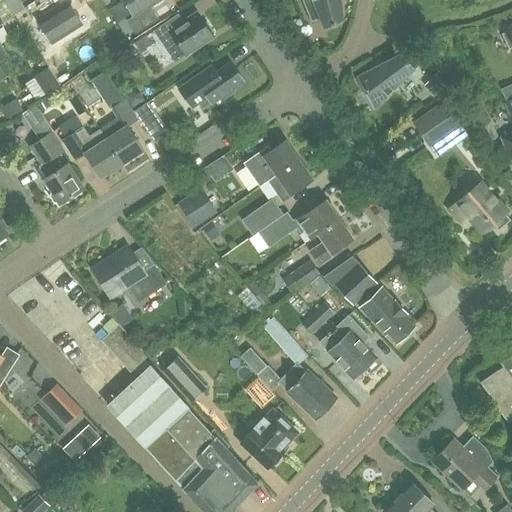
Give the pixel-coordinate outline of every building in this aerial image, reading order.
[(19,0),(4,0),(6,2),(14,15),(24,8),(19,0)] [(123,0),(133,16),(126,21),(134,34),(158,19),(150,6),(159,0),(123,0)] [(301,0),(311,22),(320,18),(322,22),(325,28),(343,20),(340,0),(301,0)] [(38,22),(51,43),(81,24),(69,3),(38,22)] [(179,14),(155,30),(161,38),(166,46),(176,40),(184,53),(211,35),(210,32),(212,31),(205,22),(203,23),(197,13),(184,22),(179,14)] [(509,29),(501,33),(509,49),(511,47),(511,26),(508,28),(509,29)] [(144,36),(133,44),(139,52),(150,44),(144,36)] [(419,41),(406,46),(410,55),(423,49),(419,41)] [(1,45),(0,45),(0,61),(8,57),(8,56),(1,45)] [(401,53),(356,77),(373,109),(381,101),(415,67),(401,53)] [(211,66),(185,84),(202,108),(211,102),(211,103),(221,95),(224,98),(234,91),(232,88),(243,80),(230,62),(216,72),(211,66)] [(48,70),(33,79),(44,96),(59,86),(48,70)] [(130,91),(123,95),(132,108),(144,99),(139,92),(130,91)] [(100,128),(98,129),(121,164),(143,150),(128,126),(137,120),(124,99),(110,108),(116,117),(100,128)] [(446,100),(414,123),(421,134),(454,111),(446,100)] [(478,100),(462,107),(472,129),(488,121),(478,100)] [(16,101),(1,111),(7,121),(23,111),(16,101)] [(48,107),(44,101),(37,105),(41,112),(48,107)] [(148,102),(133,112),(145,130),(160,120),(148,102)] [(454,111),(421,134),(429,145),(462,123),(454,111)] [(83,125),(60,139),(74,161),(84,154),(100,178),(121,164),(98,129),(89,135),(83,125)] [(52,131),(28,146),(40,165),(38,166),(45,178),(43,179),(51,191),(49,192),(49,195),(52,201),(56,202),(58,201),(59,203),(83,187),(68,163),(61,153),(65,151),(52,131)] [(268,145),(243,163),(259,186),(268,180),(276,175),(298,159),(284,140),(270,149),(268,145)] [(276,175),(268,180),(283,202),(291,197),(290,195),(312,180),(298,159),(276,175)] [(208,165),(198,171),(202,179),(210,174),(213,172),(208,165)] [(480,182),(448,208),(461,224),(469,216),(483,233),(492,225),(497,231),(510,220),(505,214),(506,213),(480,182)] [(200,188),(178,203),(193,226),(215,211),(200,188)] [(293,219),(291,221),(296,227),(301,234),(303,232),(309,240),(318,233),(339,218),(326,199),(304,214),(302,213),(293,219)] [(272,200),(256,210),(266,225),(282,215),(272,200)] [(266,225),(257,232),(267,246),(296,227),(291,221),(293,219),(287,211),(282,215),(266,225)] [(323,241),(310,251),(319,264),(333,255),(332,253),(353,238),(339,218),(318,233),(323,241)] [(0,240),(9,234),(0,221),(0,240)] [(210,221),(200,228),(208,240),(218,233),(210,221)] [(127,245),(91,268),(110,298),(128,287),(138,301),(166,284),(154,265),(143,271),(132,253),(127,245)] [(310,259),(290,273),(300,288),(320,274),(310,259)] [(357,263),(335,284),(353,304),(375,283),(357,263)] [(246,287),(237,295),(252,312),(261,323),(264,321),(268,317),(271,315),(246,287)] [(380,287),(358,307),(372,322),(374,320),(395,342),(413,325),(404,316),(407,313),(394,299),(392,300),(387,295),(380,287)] [(261,292),(255,297),(265,307),(270,303),(261,292)] [(324,301),(302,323),(312,334),(335,313),(324,301)] [(348,315),(319,342),(327,350),(326,350),(352,378),(376,356),(362,342),(368,337),(348,315)] [(264,321),(266,322),(262,325),(296,363),(281,379),(278,382),(288,390),(287,391),(316,418),(335,397),(307,370),(306,371),(296,362),(307,353),(273,316),(270,318),(268,317),(264,321)] [(112,317),(95,333),(130,371),(133,368),(140,375),(107,405),(204,511),(229,511),(257,483),(150,365),(149,366),(143,359),(147,355),(112,317)] [(0,354),(0,380),(17,354),(6,347),(1,355),(0,354)] [(250,348),(241,356),(257,375),(267,366),(250,348)] [(502,368),(480,383),(508,423),(511,419),(511,354),(500,363),(502,368)] [(178,357),(163,371),(190,400),(205,387),(178,357)] [(56,384),(44,395),(69,421),(81,410),(56,384)] [(245,411),(237,420),(249,431),(241,440),(269,467),(287,448),(286,447),(298,434),(273,411),(266,418),(264,416),(258,422),(245,411)] [(88,426),(80,433),(91,444),(99,437),(88,426)] [(453,439),(432,460),(461,488),(472,477),(485,489),(497,476),(488,466),(493,461),(486,449),(478,440),(466,452),(453,439)] [(0,443),(0,457),(32,490),(38,483),(0,443)] [(34,448),(25,457),(36,467),(45,459),(34,448)] [(411,482),(384,511),(385,511),(434,511),(430,509),(435,504),(411,482)] [(38,492),(20,510),(22,511),(40,511),(49,504),(38,492)]
